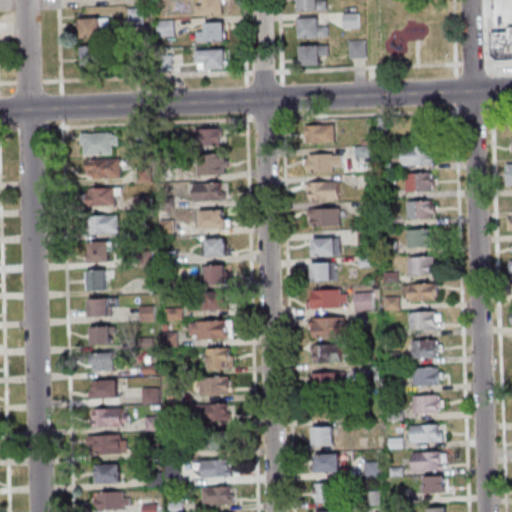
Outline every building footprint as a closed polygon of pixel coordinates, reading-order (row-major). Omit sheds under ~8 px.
[(224,15),(224,0),(204,0),(205,4),(197,4),(197,15),(224,15)] [(298,0),(299,9),(328,9),(327,0),(298,0)] [(359,13),(343,13),(343,27),(359,27),(359,13)] [(299,17),(299,37),(329,37),(329,26),(320,26),(320,17),(299,17)] [(101,18),(81,18),(81,38),(101,38),(101,18)] [(175,20),(159,20),(159,36),(175,36),(175,20)] [(206,31),(197,31),(197,42),(225,42),(225,23),(206,23),(206,31)] [(495,58),(511,58),(511,31),(495,31),(495,58)] [(367,58),(367,40),(350,40),(350,58),(367,58)] [(329,54),(329,45),(301,45),(301,65),(321,65),(321,54),(329,54)] [(82,66),(103,66),(103,47),(82,47),(82,66)] [(197,50),(197,70),(227,70),(227,50),(197,50)] [(435,121),(415,121),(415,139),(435,139),(435,121)] [(306,125),(306,143),(335,143),(335,125),(306,125)] [(197,128),(197,145),(226,145),(226,128),(197,128)] [(82,133),(82,155),(118,155),(118,133),(82,133)] [(436,165),(436,147),(400,147),(400,165),(436,165)] [(228,174),(228,154),(196,154),(196,174),(228,174)] [(342,171),(342,154),(307,154),(307,171),(342,171)] [(121,160),(87,160),(87,179),(121,179),(121,160)] [(406,173),(406,192),(435,192),(435,173),(406,173)] [(309,199),(340,199),(340,181),(309,181),(309,199)] [(227,200),(227,182),(197,182),(197,200),(227,200)] [(90,189),(90,206),(118,206),(118,189),(90,189)] [(407,201),(407,220),(436,220),(436,201),(407,201)] [(341,207),(309,207),(309,226),(341,226),(341,207)] [(227,210),(203,210),(203,229),(227,229),(227,210)] [(87,216),(87,234),(120,234),(120,216),(87,216)] [(435,230),(408,230),(408,248),(435,248),(435,230)] [(313,237),(313,255),(340,255),(340,237),(313,237)] [(227,256),(227,238),(206,238),(206,256),(227,256)] [(113,262),(113,242),(88,242),(88,262),(113,262)] [(436,276),(436,257),(409,257),(409,276),(436,276)] [(337,262),(312,262),(312,280),(337,280),(337,262)] [(227,283),(227,265),(205,265),(205,283),(227,283)] [(107,270),(85,270),(85,290),(107,290),(107,270)] [(406,284),(406,302),(438,302),(438,284),(406,284)] [(348,308),(348,289),(312,289),(312,308),(348,308)] [(228,309),(228,291),(203,291),(204,309),(228,309)] [(374,310),(373,292),(356,292),(356,310),(374,310)] [(90,298),(90,316),(110,316),(110,306),(118,306),(118,298),(90,298)] [(386,310),(400,310),(400,298),(386,298),(386,310)] [(410,312),(410,329),(439,329),(439,312),(410,312)] [(312,318),(312,337),(346,337),(346,318),(312,318)] [(190,321),(190,339),(233,339),(233,321),(190,321)] [(114,326),(92,326),(92,345),(114,345),(114,326)] [(440,340),(412,340),(412,358),(440,358),(440,340)] [(342,345),(313,345),(313,362),(342,362),(342,345)] [(235,348),(209,348),(209,368),(235,368),(235,348)] [(94,372),(117,372),(117,353),(94,353),(94,372)] [(440,369),(413,369),(413,386),(440,386),(440,369)] [(345,373),(313,373),(313,390),(345,390),(345,373)] [(202,394),(232,394),(232,377),(202,377),(202,394)] [(93,380),(93,399),(118,399),(118,380),(93,380)] [(160,388),(143,388),(143,403),(160,403),(160,388)] [(442,397),(413,397),(413,414),(442,414),(442,397)] [(229,404),(193,404),(193,422),(229,422),(229,404)] [(338,420),(338,404),(313,404),(313,420),(338,420)] [(128,426),(128,408),(94,408),(94,426),(128,426)] [(159,429),(159,418),(149,417),(148,428),(159,429)] [(444,442),(444,426),(411,426),(411,442),(444,442)] [(313,427),(313,445),(334,445),(334,427),(313,427)] [(208,432),(208,450),(232,450),(232,432),(208,432)] [(128,434),(90,434),(90,454),(128,454),(128,434)] [(414,453),(414,471),(445,471),(445,453),(414,453)] [(340,455),(315,455),(315,473),(340,473),(340,455)] [(233,478),(233,460),(203,460),(203,478),(233,478)] [(380,478),(380,462),(366,462),(366,478),(380,478)] [(97,464),(97,483),(121,483),(121,464),(97,464)] [(150,486),(162,486),(162,475),(150,475),(150,486)] [(447,476),(422,476),(422,492),(447,492),(447,476)] [(313,483),(313,503),(335,503),(335,483),(313,483)] [(203,487),(203,505),(234,505),(234,487),(203,487)] [(130,509),(130,491),(98,491),(98,509),(130,509)]
